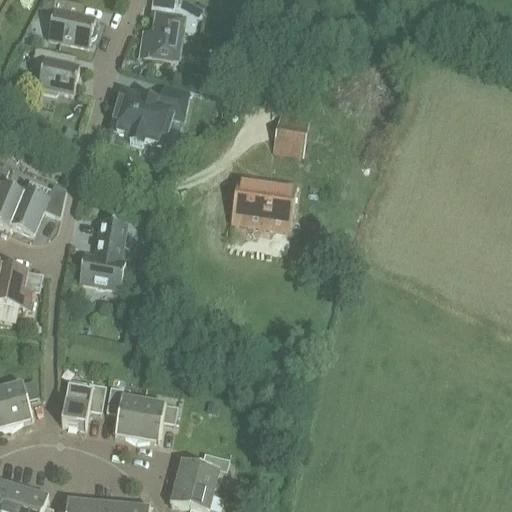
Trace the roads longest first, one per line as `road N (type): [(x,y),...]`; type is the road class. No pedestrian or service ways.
road 1 (residential): [(253,122),(210,176),(188,184),(144,183),(82,163)]
road 2 (residential): [(137,0),(82,163)]
road 3 (residential): [(58,269),(53,438)]
